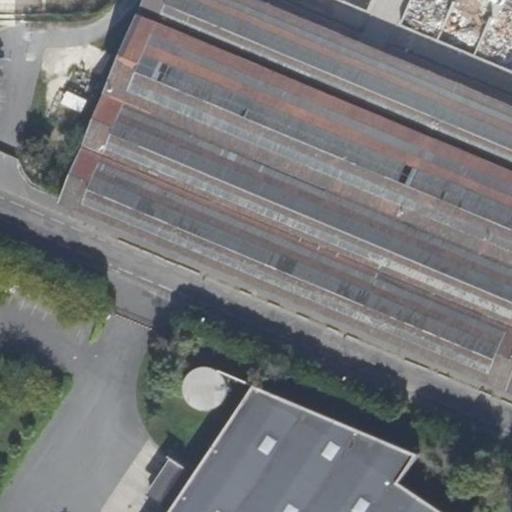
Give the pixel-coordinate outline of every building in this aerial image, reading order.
[(259,0),(147,0),(61,200),(193,255),(377,331),(511,387),(511,106),(459,84),(273,6),(259,0)] [(287,0),(259,0),(273,6),(459,84),(511,106),(511,94),(435,62),(310,10),(287,0)] [(227,391),(227,387),(227,386),(227,382),(225,378),(223,374),(221,371),(217,368),(214,366),(210,365),(205,365),(201,365),(197,366),(193,368),(190,371),(187,375),(185,378),(184,382),(184,387),(184,391),(185,395),(187,398),(190,402),(193,404),(197,406),(201,408),(206,408),(210,408),(214,406),(218,404),(221,402),(224,398),(225,395),(227,391)] [(167,511),(445,511),(399,480),(418,452),(254,383),(194,473),(170,507),(167,511)] [(147,491),(170,507),(194,473),(169,456),(147,491)]
